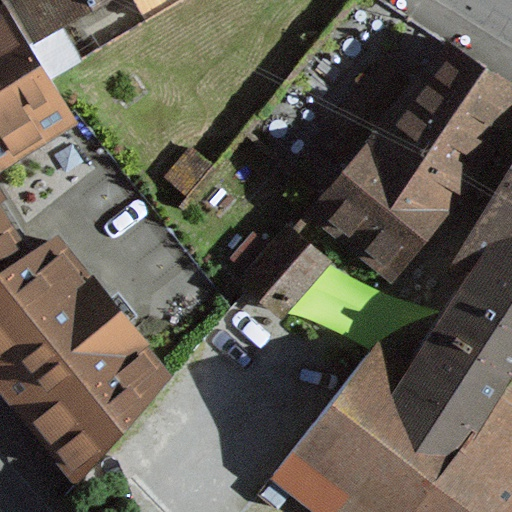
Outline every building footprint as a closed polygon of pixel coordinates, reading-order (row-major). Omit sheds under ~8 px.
[(3,0),(11,11),(31,45),(57,29),(104,0),(3,0)] [(136,0),(148,18),(177,0),(136,0)] [(0,156),(73,111),(51,76),(31,45),(11,11),(0,17),(0,156)] [(31,45),(51,76),(77,61),(57,29),(31,45)] [(397,108),(377,131),(460,193),(511,100),(511,81),(450,42),(397,108)] [(389,102),(406,82),(382,62),(344,107),(375,133),(377,131),(397,108),(389,102)] [(349,163),(375,133),(344,107),(319,138),(349,163)] [(375,133),(349,163),(311,207),(396,275),(460,193),(377,131),(375,133)] [(194,147),(170,176),(190,193),(214,164),(194,147)] [(511,164),(454,266),(475,280),(411,383),(476,433),(508,384),(511,377),(511,164)] [(0,272),(22,258),(0,221),(0,272)] [(293,227),(254,271),(288,302),(327,257),(293,227)] [(0,272),(0,371),(82,474),(165,381),(135,345),(145,337),(95,276),(87,283),(52,240),(22,258),(0,272)] [(288,302),(254,271),(245,281),(280,311),(288,302)] [(378,511),(415,511),(476,433),(411,383),(370,348),(345,382),(294,446),(378,511)] [(511,387),(508,384),(476,433),(511,459),(511,387)] [(511,511),(511,459),(476,433),(415,511),(511,511)]
